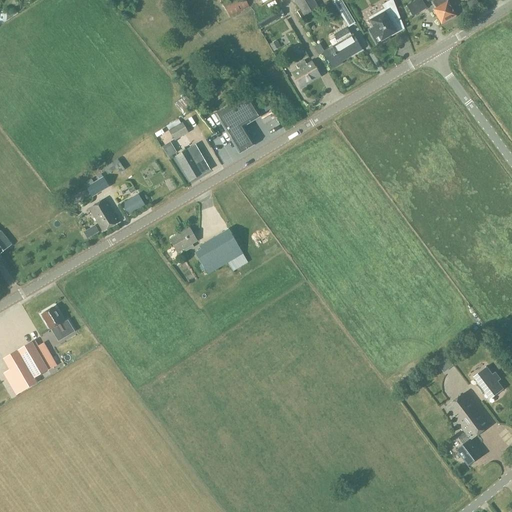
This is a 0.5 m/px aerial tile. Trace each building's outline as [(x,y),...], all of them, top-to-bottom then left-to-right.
[(230,19),(249,8),(244,0),(232,0),(223,5),(230,19)] [(320,10),(313,0),(294,0),(300,11),(295,14),(299,20),(304,17),(305,19),(320,10)] [(338,0),(333,3),(348,28),(356,24),(341,0),(338,0)] [(385,10),(369,19),(374,28),(369,30),(378,46),(389,39),(388,37),(395,33),(388,21),(398,15),(392,0),(382,6),(385,10)] [(421,0),(417,0),(407,6),(413,17),(427,9),(421,0)] [(448,2),(447,3),(445,0),(435,0),(431,2),(435,10),(434,10),(442,24),(456,16),(448,2)] [(478,4),(475,0),(474,0),(467,4),(470,9),(478,4)] [(259,30),(285,16),(281,10),(278,12),(276,9),(273,10),(276,14),(256,25),(259,30)] [(334,35),(339,44),(323,53),(333,69),(342,64),(341,62),(362,50),(353,35),(352,36),(347,28),(334,35)] [(270,44),(273,49),(279,46),(276,40),(270,44)] [(296,66),(300,72),(293,76),(300,87),(319,76),(312,65),(308,67),(304,61),(296,66)] [(187,95),(176,100),(180,112),(192,108),(187,95)] [(219,113),(241,152),(253,145),(243,127),(260,117),(248,96),(219,113)] [(175,141),(188,133),(183,123),(181,124),(179,120),(166,127),(175,141)] [(173,140),(164,145),(167,151),(176,146),(173,140)] [(195,146),(175,157),(190,182),(210,170),(195,146)] [(160,164),(166,161),(158,148),(148,154),(156,167),(147,172),(158,191),(171,184),(160,164)] [(117,160),(101,171),(103,174),(106,172),(108,175),(116,170),(119,174),(125,170),(117,160)] [(92,198),(110,187),(104,177),(103,178),(101,175),(97,178),(99,181),(94,183),(91,179),(85,184),(87,188),(86,188),(92,198)] [(138,195),(122,205),(128,216),(145,206),(138,195)] [(103,232),(118,223),(104,200),(89,209),(103,232)] [(95,226),(90,230),(84,233),(88,240),(99,233),(95,226)] [(197,241),(189,229),(170,241),(177,253),(197,241)] [(228,229),(198,247),(200,250),(195,253),(207,275),(243,254),(228,229)] [(1,232),(0,232),(0,251),(1,253),(11,245),(1,232)] [(75,332),(68,320),(65,322),(61,315),(59,316),(54,308),(42,315),(50,330),(57,326),(64,338),(75,332)] [(33,342),(3,359),(11,372),(5,375),(17,395),(37,384),(35,380),(49,371),(33,342)] [(482,371),(473,378),(475,381),(478,385),(477,387),(476,387),(476,388),(477,388),(477,389),(478,389),(479,390),(479,391),(480,391),(480,392),(481,393),(481,394),(482,394),(484,393),(487,397),(490,400),(499,393),(504,390),(501,386),(498,382),(501,380),(498,376),(495,373),(492,375),(489,371),(486,367),(482,371)] [(428,388),(436,397),(443,390),(436,381),(428,388)] [(464,393),(445,408),(464,434),(458,439),(463,445),(457,450),(458,452),(460,452),(463,456),(462,457),(468,466),(479,457),(478,456),(482,453),(472,439),(489,427),(476,410),(464,393)]
